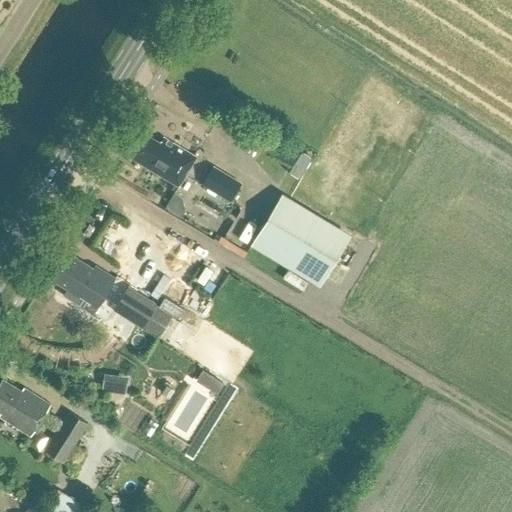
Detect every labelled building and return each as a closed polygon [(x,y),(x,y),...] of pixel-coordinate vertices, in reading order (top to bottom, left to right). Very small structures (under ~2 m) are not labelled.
[(161,142),(140,130),(125,155),(178,187),(196,157),(164,137),(161,142)] [(271,154),(292,166),(298,155),(277,142),(271,154)] [(292,167),(288,173),(299,179),(311,159),(301,152),(299,155),(292,167)] [(231,201),(241,184),(212,167),(202,184),(231,201)] [(274,204),(249,246),(319,287),(344,245),(274,204)] [(91,303),(107,277),(96,271),(97,270),(67,251),(50,279),(79,298),(80,297),(91,303)] [(126,287),(114,308),(142,325),(143,323),(159,333),(171,314),(126,287)] [(38,288),(29,301),(46,313),(55,299),(38,288)] [(328,290),(316,309),(325,315),(337,296),(328,290)] [(178,317),(183,308),(164,296),(159,305),(178,317)] [(22,390),(3,378),(0,382),(0,413),(5,417),(3,420),(30,437),(51,404),(24,387),(22,390)] [(73,469),(85,450),(74,443),(86,423),(67,412),(43,450),(73,469)]
